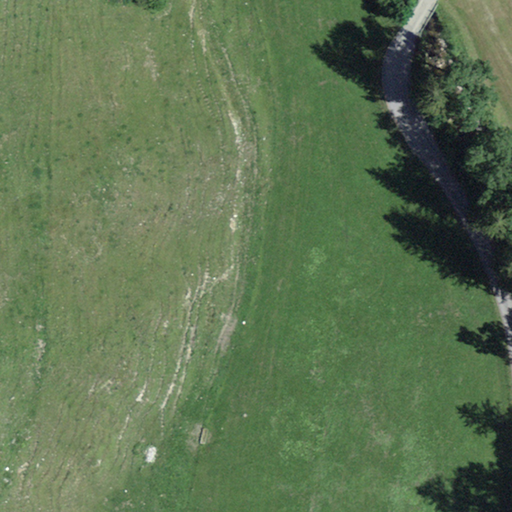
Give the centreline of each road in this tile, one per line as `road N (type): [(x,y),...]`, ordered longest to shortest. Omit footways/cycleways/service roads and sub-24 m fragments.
road 1 (track): [(217,361),(240,304),(252,167),(247,125),(202,0)]
road 2 (unclassified): [(511,319),(467,212),(399,103),(397,55),(427,0)]
